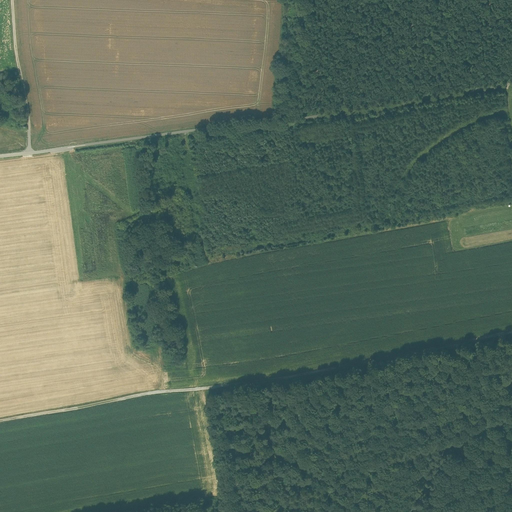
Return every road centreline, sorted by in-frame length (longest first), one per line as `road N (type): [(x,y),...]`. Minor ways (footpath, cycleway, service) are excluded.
road 1 (track): [(0,422),(321,371)]
road 2 (track): [(511,332),(321,371)]
road 3 (track): [(11,0),(28,151)]
road 4 (track): [(385,103),(394,83),(511,44)]
road 5 (track): [(280,120),(290,110),(394,83)]
